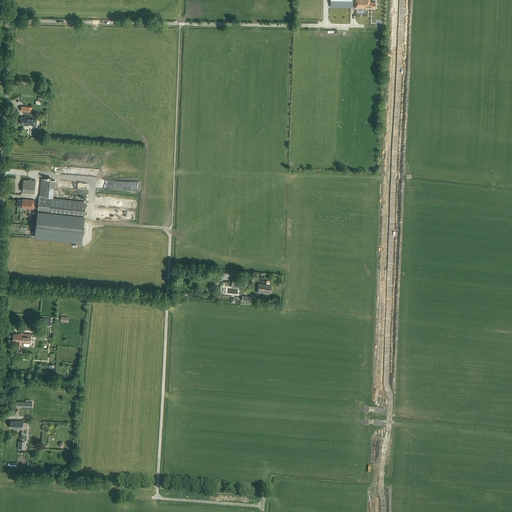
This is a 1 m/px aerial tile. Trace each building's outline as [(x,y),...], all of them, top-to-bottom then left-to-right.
[(330,0),(331,8),(374,8),(374,7),(375,7),(375,3),(370,3),(369,0),(330,0)] [(25,125),(25,126),(36,127),(37,117),(26,116),(26,118),(21,117),(20,124),(25,125)] [(82,242),(86,202),(45,198),(45,196),(53,197),(54,180),(42,179),(35,237),(82,242)] [(24,180),(23,192),(35,193),(36,181),(24,180)] [(22,207),(22,208),(33,209),(34,200),(23,199),(23,200),(18,200),(17,207),(22,207)] [(232,288),(240,289),(241,279),(232,278),(232,288)] [(265,294),(266,292),(271,293),(271,286),(269,286),(269,284),(270,282),(267,281),(266,283),(266,286),(263,285),(258,284),(257,292),(265,294)] [(21,349),(22,343),(29,343),(29,335),(30,334),(22,334),(20,334),(20,333),(18,333),(18,335),(13,334),(13,341),(18,341),(18,342),(18,345),(17,345),(17,349),(21,349)] [(16,408),(32,409),(32,403),(29,403),(29,400),(25,400),(25,402),(16,402),(16,408)] [(14,429),(22,430),(23,421),(15,421),(11,421),(10,428),(14,429)]
